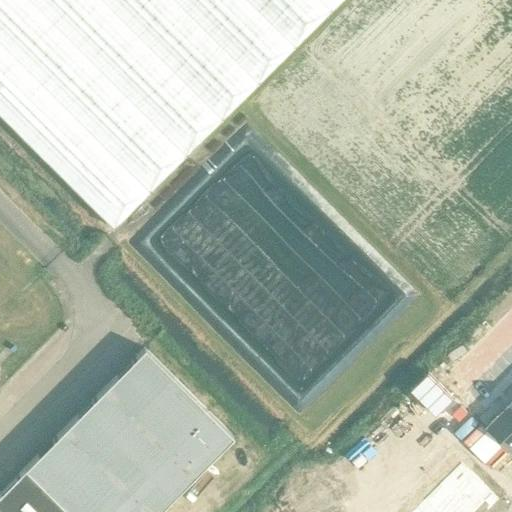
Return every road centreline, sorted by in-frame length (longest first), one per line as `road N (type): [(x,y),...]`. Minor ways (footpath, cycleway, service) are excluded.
road 1 (residential): [(511,327),(324,511)]
road 2 (unknown): [(102,347),(93,299),(0,201)]
road 3 (unclassified): [(0,445),(102,347)]
